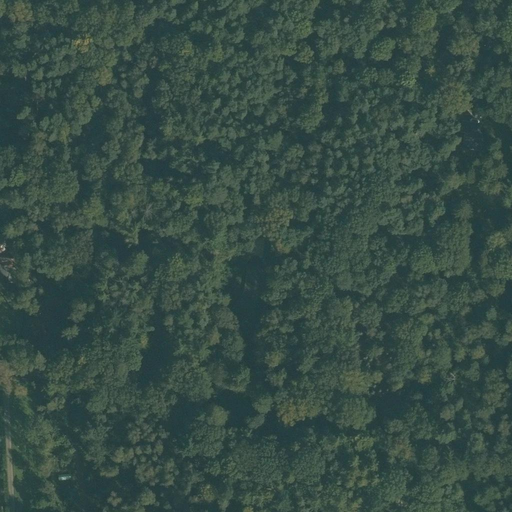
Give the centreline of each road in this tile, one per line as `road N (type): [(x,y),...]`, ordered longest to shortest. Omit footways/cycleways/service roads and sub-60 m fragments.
road 1 (track): [(511,260),(0,164)]
road 2 (track): [(0,9),(511,98)]
